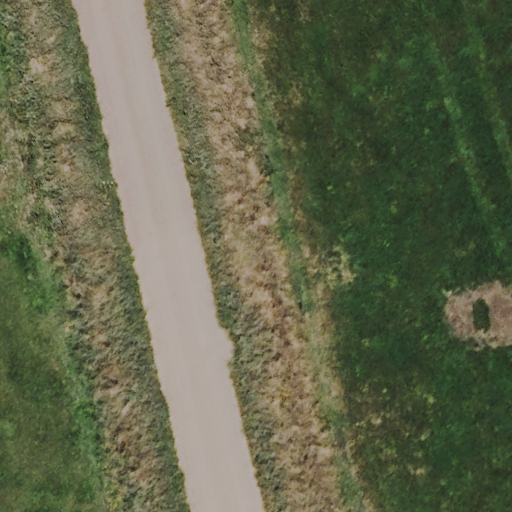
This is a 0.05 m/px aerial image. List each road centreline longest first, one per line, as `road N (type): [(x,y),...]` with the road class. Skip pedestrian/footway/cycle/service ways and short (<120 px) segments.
road 1 (unknown): [(64,0),(187,511)]
road 2 (track): [(106,0),(225,511)]
